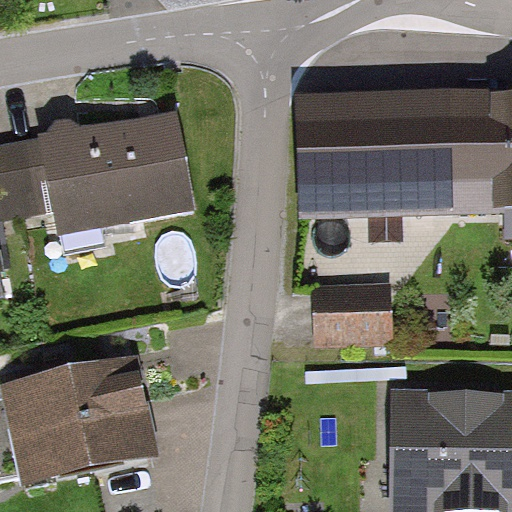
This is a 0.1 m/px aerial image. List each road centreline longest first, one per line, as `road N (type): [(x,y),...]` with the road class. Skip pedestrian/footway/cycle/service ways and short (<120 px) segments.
road 1 (residential): [(262,47),(267,190),(225,511)]
road 2 (residential): [(0,67),(212,36),(262,47)]
